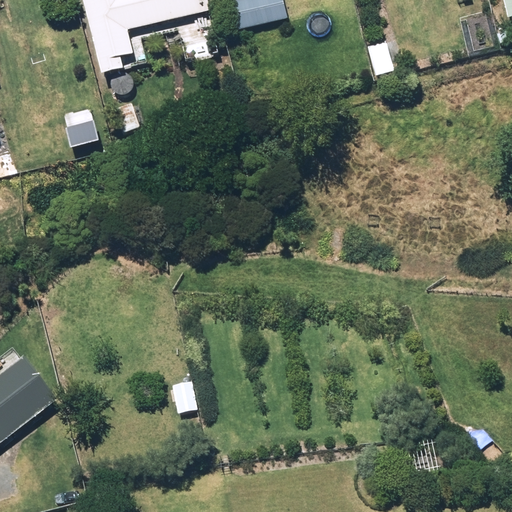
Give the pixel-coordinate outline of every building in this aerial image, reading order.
[(86,0),(108,84),(128,78),(126,66),(139,63),(132,38),(214,17),(209,0),(86,0)] [(284,0),(268,0),(236,8),(243,36),(290,25),(284,0)] [(511,0),(503,0),(510,26),(511,25),(511,0)] [(215,33),(191,39),(199,66),(223,59),(215,33)] [(389,46),(368,52),(377,82),(398,76),(389,46)] [(143,134),(136,110),(118,115),(126,140),(143,134)] [(0,455),(62,409),(28,364),(0,384),(0,455)]
